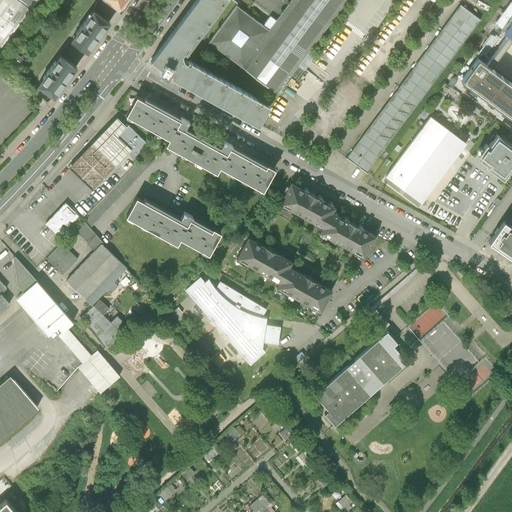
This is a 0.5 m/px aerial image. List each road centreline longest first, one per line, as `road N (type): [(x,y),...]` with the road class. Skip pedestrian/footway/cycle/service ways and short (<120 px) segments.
road 1 (residential): [(123,64),(482,264),(511,291)]
road 2 (unknown): [(321,176),(452,0)]
road 3 (secondary): [(0,209),(123,64)]
road 4 (unknown): [(201,108),(165,165),(148,171),(89,236)]
road 5 (secondary): [(108,54),(0,181)]
